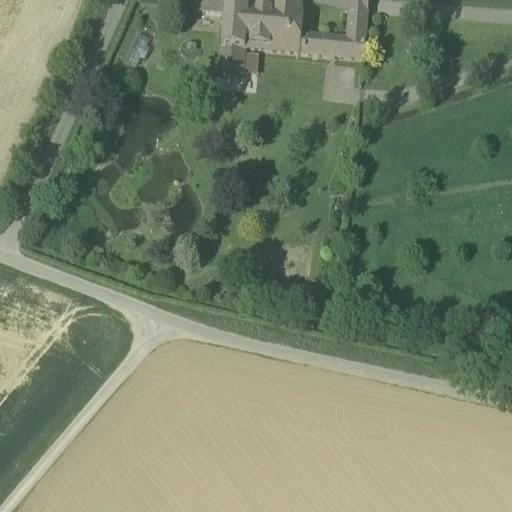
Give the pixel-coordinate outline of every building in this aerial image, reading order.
[(196,0),(195,17),(225,20),(226,8),(239,9),(240,1),(239,0),(196,0)] [(368,17),(369,1),(357,0),(353,0),(352,15),(368,17)] [(272,3),(240,1),(239,9),(249,10),(272,12),(272,6),(272,3)] [(245,55),(300,60),(302,43),(303,9),(272,6),(272,12),(249,10),(245,55)] [(244,55),(245,55),(249,10),(239,9),(226,8),(225,20),(222,53),(244,55)] [(364,66),(368,17),(352,15),(350,47),(302,43),(300,60),(364,66)] [(150,44),(138,39),(126,64),(137,70),(141,63),(145,66),(152,53),(146,51),(150,44)] [(242,80),(244,55),(222,53),(221,72),(220,78),(242,80)] [(259,61),(247,59),(245,79),(258,80),(259,61)]
